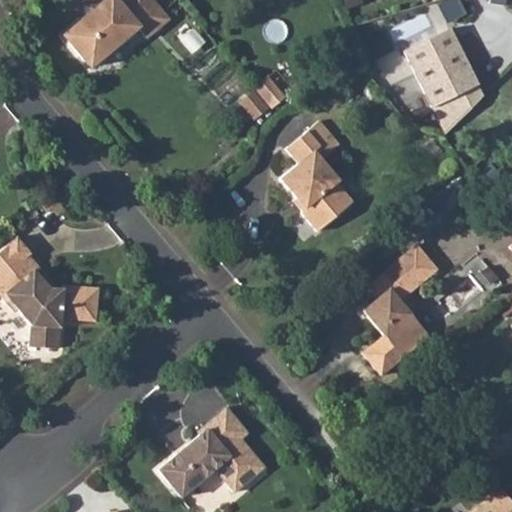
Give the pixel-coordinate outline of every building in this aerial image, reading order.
[(95,0),(61,29),(89,61),(133,24),(141,32),(163,13),(152,0),(95,0)] [(483,97),(450,30),(405,51),(445,134),(479,100),(483,97)] [(254,117),(277,98),(264,82),(241,101),(254,117)] [(298,157),(279,173),(297,194),(300,192),(307,199),(304,208),(320,226),(354,198),(335,174),(338,172),(324,153),(329,149),(309,126),(288,144),(298,157)] [(19,234),(0,249),(0,288),(1,290),(15,306),(20,306),(31,318),(30,342),(60,342),(62,312),(95,315),(97,304),(99,282),(65,279),(64,284),(48,282),(41,273),(44,270),(27,250),(30,247),(19,234)] [(380,335),(360,353),(364,359),(377,374),(411,346),(407,340),(422,327),(392,291),(406,279),(413,286),(438,265),(417,241),(369,283),(377,293),(364,304),(364,315),(380,335)] [(179,447),(160,464),(184,492),(218,463),(237,486),(265,462),(239,432),(247,425),(228,401),(200,425),(201,427),(191,436),(192,439),(182,447),(179,447)] [(497,431),(479,446),(489,457),(506,443),(497,431)] [(493,511),(484,500),(468,511),(493,511)]
